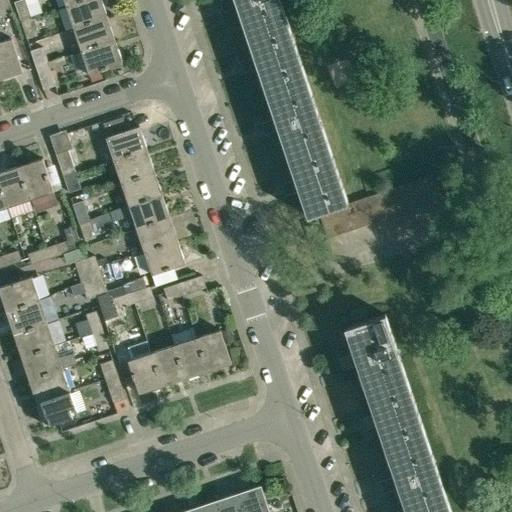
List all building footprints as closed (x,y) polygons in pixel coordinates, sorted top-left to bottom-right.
[(0,0),(0,14),(11,11),(7,0),(0,0)] [(20,21),(31,18),(24,0),(21,0),(14,2),(20,21)] [(84,0),(66,6),(74,29),(107,18),(100,0),(84,0)] [(237,7),(246,32),(286,18),(279,0),(229,0),(230,0),(223,3),(226,11),(237,7)] [(31,18),(20,21),(26,39),(37,36),(31,18)] [(74,29),(82,52),(115,41),(107,18),(74,29)] [(246,72),(258,68),(266,93),(307,80),(286,18),(246,32),(252,52),(254,57),(252,57),(250,61),(243,64),(246,72)] [(0,42),(0,79),(23,72),(12,39),(0,42)] [(115,41),(82,52),(89,75),(122,64),(115,41)] [(37,71),(49,67),(42,48),(31,51),(37,71)] [(49,67),(37,71),(44,90),(55,86),(49,67)] [(279,130),(287,155),(327,141),(307,80),(266,93),(273,113),(275,118),(272,119),(271,123),(264,125),(267,134),(279,130)] [(106,138),(114,161),(146,150),(139,127),(106,138)] [(342,206),(348,204),(327,141),(287,155),(293,174),(295,179),(293,180),(291,184),(285,186),(288,195),(299,191),(308,217),(319,214),(331,210),(342,206)] [(56,154),(63,176),(75,172),(68,150),(56,154)] [(154,173),(146,150),(114,161),(121,184),(154,173)] [(25,187),(30,200),(53,192),(42,159),(19,167),(25,187)] [(19,167),(0,173),(0,186),(0,188),(7,207),(30,200),(25,187),(19,167)] [(75,172),(63,176),(66,185),(68,193),(81,189),(79,185),(75,172)] [(121,184),(129,207),(161,195),(154,173),(121,184)] [(430,203),(442,199),(434,174),(421,178),(430,203)] [(419,207),(430,203),(421,178),(410,182),(419,207)] [(407,211),(419,207),(410,182),(399,186),(407,211)] [(399,186),(387,190),(396,215),(407,211),(399,186)] [(385,219),(396,215),(387,190),(376,194),(385,219)] [(376,194),(365,198),(373,222),(385,219),(376,194)] [(136,229),(169,218),(161,195),(129,207),(122,209),(125,217),(131,215),(136,229)] [(362,226),(373,222),(365,198),(353,202),(362,226)] [(72,205),(78,223),(89,219),(83,201),(72,205)] [(353,202),(348,204),(342,206),(350,230),(362,226),(353,202)] [(350,230),(342,206),(331,210),(339,234),(350,230)] [(339,234),(331,210),(319,214),(327,238),(339,234)] [(136,229),(144,252),(177,241),(169,218),(136,229)] [(95,238),(89,219),(78,223),(85,242),(95,238)] [(67,241),(64,242),(46,248),(50,258),(68,252),(81,248),(74,226),(64,229),(67,241)] [(177,241),(144,252),(151,275),(185,264),(177,241)] [(32,265),(50,258),(46,248),(28,254),(32,265)] [(0,255),(0,260),(2,267),(21,261),(17,250),(0,255)] [(93,256),(84,259),(90,278),(100,275),(93,256)] [(90,278),(84,259),(74,262),(80,281),(90,278)] [(90,278),(96,297),(98,296),(106,293),(100,275),(90,278)] [(182,283),(186,294),(205,288),(202,276),(182,283)] [(0,294),(6,311),(39,300),(32,277),(0,286),(0,294)] [(90,278),(80,281),(86,300),(96,297),(90,278)] [(186,294),(182,283),(163,289),(167,301),(186,294)] [(131,293),(134,303),(153,297),(150,287),(131,293)] [(106,293),(98,296),(106,319),(118,315),(116,309),(115,309),(112,299),(113,299),(113,298),(108,293),(106,293)] [(134,303),(131,293),(113,299),(112,299),(115,309),(116,309),(134,303)] [(13,334),(47,323),(39,300),(6,311),(13,334)] [(86,316),(92,334),(102,330),(96,312),(86,316)] [(345,369),(357,365),(360,376),(365,390),(406,376),(385,313),(344,327),(350,344),(351,348),(353,353),(350,354),(349,358),(342,360),(345,369)] [(47,323),(13,334),(21,356),(55,345),(47,323)] [(108,349),(102,330),(92,334),(98,352),(108,349)] [(197,337),(208,371),(231,363),(219,330),(197,337)] [(208,371),(197,337),(174,345),(185,379),(208,371)] [(55,345),(21,356),(29,379),(62,368),(75,363),(72,354),(59,358),(55,345)] [(151,353),(162,387),(185,379),(174,345),(151,353)] [(162,387),(151,353),(128,360),(140,395),(162,387)] [(100,364),(107,384),(119,380),(113,360),(100,364)] [(62,368),(29,379),(37,402),(70,391),(62,368)] [(381,437),(386,451),(427,437),(406,376),(365,390),(370,406),(372,410),(373,414),(371,415),(369,419),(363,421),(366,430),(367,430),(377,426),(381,437)] [(125,398),(119,380),(107,384),(113,402),(125,398)] [(70,391),(37,402),(44,426),(78,415),(70,391)] [(402,500),(405,511),(407,511),(447,499),(427,437),(386,451),(392,469),(392,470),(394,476),(392,477),(390,481),(383,483),(386,492),(398,488),(402,500)] [(237,494),(243,511),(269,511),(261,486),(237,494)] [(243,511),(237,494),(215,501),(218,511),(243,511)] [(451,511),(447,499),(407,511),(451,511)] [(218,511),(215,501),(192,509),(192,511),(218,511)]
